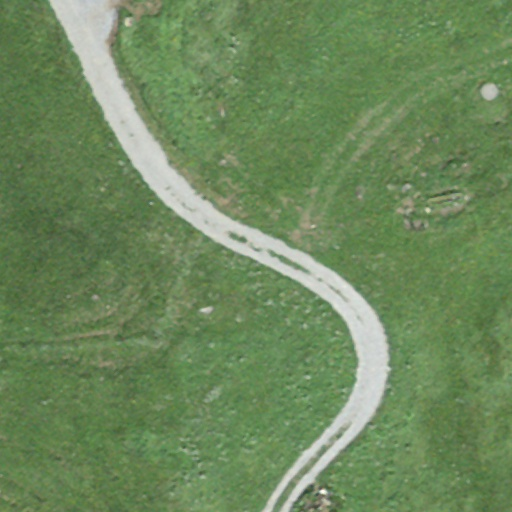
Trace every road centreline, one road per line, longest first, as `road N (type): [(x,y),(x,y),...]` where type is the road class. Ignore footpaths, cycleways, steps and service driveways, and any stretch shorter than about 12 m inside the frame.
road 1 (track): [(206,219),(297,265),(359,309),(377,349),(366,397),(341,436),(295,476),(279,511)]
road 2 (track): [(65,0),(124,131)]
road 3 (track): [(124,131),(160,181),(206,219)]
